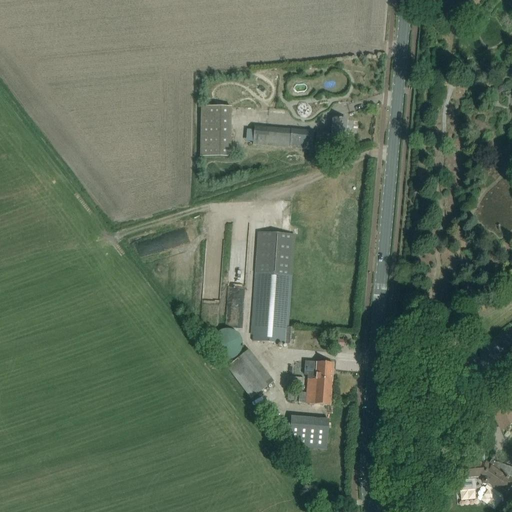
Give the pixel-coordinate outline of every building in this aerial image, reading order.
[(201,107),(200,157),(231,158),(231,107),(201,107)] [(362,116),(354,115),(353,135),(360,135),(362,116)] [(324,140),(324,144),(332,145),(332,140),(344,141),(346,120),(332,119),(331,133),(317,132),(316,139),(324,140)] [(313,143),(314,132),(254,126),(252,145),(312,151),(312,150),(319,150),(319,143),(313,143)] [(258,274),(253,342),(285,344),(290,276),(293,235),(260,233),(257,274),(258,274)] [(287,327),(286,344),(293,344),(294,328),(287,327)] [(235,364),(258,395),(281,379),(258,347),(235,364)] [(307,404),(329,406),(333,364),(318,363),(317,372),(308,371),(307,379),(309,379),(307,404)] [(287,401),(294,401),(295,389),(303,390),(303,378),(288,377),(287,389),(288,389),(287,401)] [(507,399),(489,407),(501,431),(511,425),(511,398),(508,401),(507,399)] [(289,447),(316,449),(326,450),(328,421),(291,418),(289,447)] [(488,484),(488,483),(504,493),(511,482),(486,465),(478,463),(458,465),(459,478),(478,476),(483,479),(482,480),(482,481),(481,482),(481,483),(482,484),(482,485),(483,485),(483,486),(485,486),(486,486),(487,485),(488,484)]
